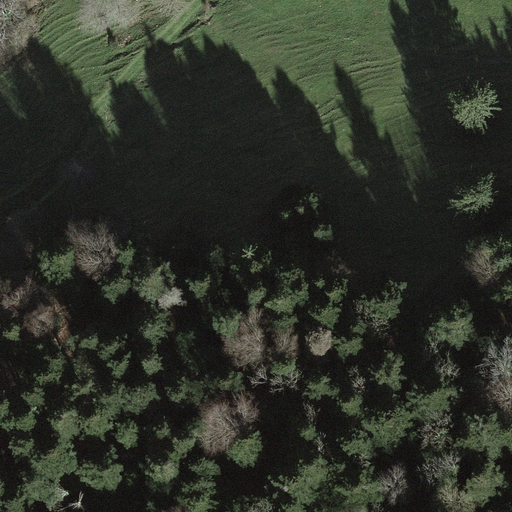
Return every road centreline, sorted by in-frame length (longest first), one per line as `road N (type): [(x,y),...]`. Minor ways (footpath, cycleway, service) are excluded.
road 1 (track): [(511,213),(379,343),(302,403),(217,511)]
road 2 (track): [(0,209),(196,0)]
